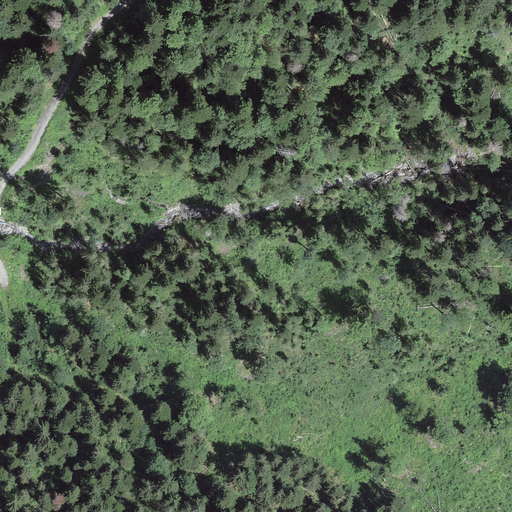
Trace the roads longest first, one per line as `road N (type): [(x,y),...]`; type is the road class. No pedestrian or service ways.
road 1 (track): [(0,379),(62,392),(91,405),(105,423),(112,460),(91,511)]
road 2 (track): [(121,0),(69,38),(25,118),(0,142)]
